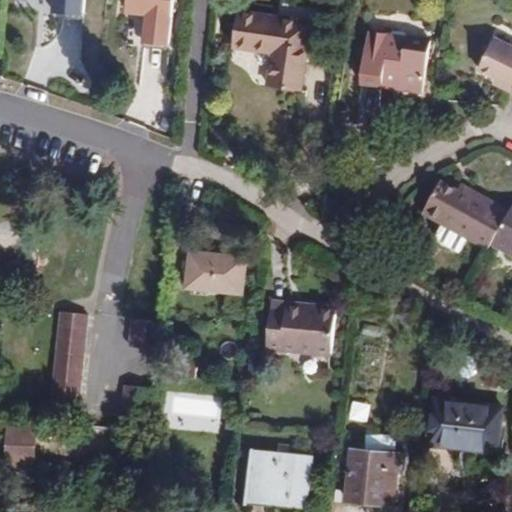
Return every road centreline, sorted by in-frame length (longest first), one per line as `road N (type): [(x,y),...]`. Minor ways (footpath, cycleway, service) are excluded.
road 1 (residential): [(316,249),(79,136),(0,114)]
road 2 (unknown): [(149,169),(107,420)]
road 3 (residential): [(316,249),(392,179),(466,134),(511,135)]
road 4 (residential): [(511,347),(316,249)]
road 5 (unknown): [(183,185),(204,0)]
